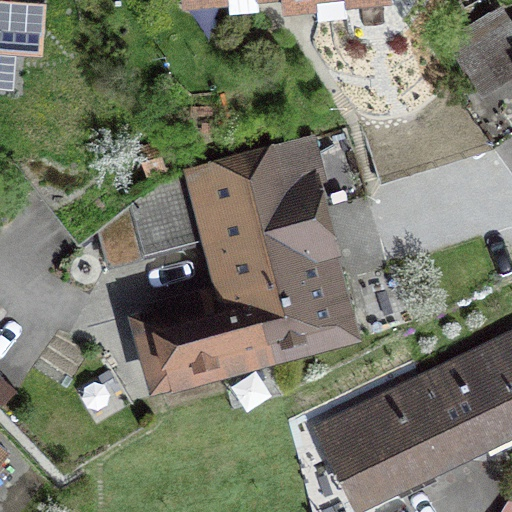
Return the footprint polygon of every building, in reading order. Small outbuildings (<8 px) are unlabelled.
[(0,0),(0,46),(38,49),(41,0),(0,0)] [(228,0),(230,14),(258,12),(257,0),(228,0)] [(285,0),(286,3),(316,0),(318,20),(346,17),(344,0),(285,0)] [(511,124),(511,31),(498,9),(454,37),(478,74),(453,90),(486,141),(511,124)] [(453,90),(360,121),(377,176),(486,141),(453,90)] [(250,278),(267,339),(340,319),(309,207),(367,191),(349,127),(241,157),(272,272),(250,278)] [(272,272),(241,157),(178,174),(126,189),(144,254),(215,235),(232,295),(145,318),(159,369),(267,339),(250,278),(272,272)] [(511,339),(424,382),(459,456),(511,431),(511,339)] [(358,505),(459,456),(424,382),(322,431),(358,505)] [(511,511),(511,497),(502,511),(511,511)]
